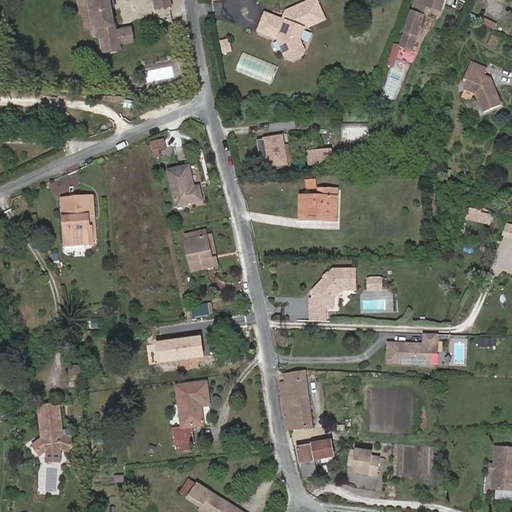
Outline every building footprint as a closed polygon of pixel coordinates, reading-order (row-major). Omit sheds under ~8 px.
[(108,25),(105,9),(107,8),(105,0),(83,0),(85,12),(90,11),(93,27),(99,26),(102,44),(114,42),(114,38),(123,36),(122,30),(112,31),(111,25),(108,25)] [(170,6),(168,0),(154,0),(155,8),(170,6)] [(305,29),(326,20),(317,0),(312,0),(287,11),(288,15),(286,21),(283,20),(266,13),(258,31),(279,39),(279,40),(285,55),(303,47),(300,40),(305,29)] [(440,11),(443,0),(415,0),(400,46),(411,49),(415,37),(417,38),(425,15),(423,15),(426,6),(440,11)] [(129,29),(122,30),(123,36),(114,38),(114,42),(102,44),(103,52),(115,50),(114,43),(131,41),(129,29)] [(232,51),(230,42),(222,44),(224,53),(232,51)] [(303,47),(285,55),(287,58),(291,60),(303,55),(305,51),(303,47)] [(490,83),(491,79),(489,79),(486,77),(485,77),(488,69),(472,63),(464,83),(462,88),(477,94),(485,113),(503,105),(495,88),(492,87),(490,83)] [(286,163),(282,138),(266,140),(270,166),(286,163)] [(165,148),(163,140),(151,143),(155,158),(160,157),(158,149),(165,148)] [(332,163),(331,151),(309,152),(310,164),(332,163)] [(336,174),(369,173),(369,169),(359,170),(358,160),(346,160),(346,167),(336,167),(336,174)] [(189,166),(169,171),(177,206),(202,200),(199,187),(195,188),(189,166)] [(331,202),(337,203),(337,189),(319,188),(319,197),(301,196),(301,220),(310,220),(310,214),(331,214),(331,202)] [(70,200),(73,245),(92,244),(92,239),(91,227),(94,227),(92,198),(70,200)] [(66,246),(73,245),(70,200),(62,200),(66,246)] [(336,220),(337,203),(331,202),(331,214),(310,214),(310,220),(336,220)] [(480,211),(470,209),(466,218),(477,221),(480,211)] [(207,237),(186,242),(193,272),(218,266),(217,259),(213,260),(207,237)] [(334,299),(343,290),(357,291),(357,271),(335,271),(332,274),(328,278),(314,291),(314,299),(311,299),(311,308),(326,308),(334,309),(334,299)] [(383,290),(382,279),(369,280),(369,291),(383,290)] [(326,321),(326,308),(311,308),(311,320),(326,321)] [(438,353),(438,334),(424,333),(424,344),(388,342),(387,362),(431,364),(432,353),(438,353)] [(287,429),(311,426),(304,372),(285,375),(286,383),(281,383),(287,429)] [(209,401),(206,383),(178,387),(183,427),(171,429),(174,446),(195,443),(192,426),(204,425),(201,406),(200,402),(209,401)] [(52,406),(39,407),(42,438),(33,446),(40,457),(47,451),(61,450),(69,453),(74,441),(63,436),(61,408),(52,408),(52,406)] [(334,456),(331,441),(298,448),(304,479),(317,476),(314,461),(334,456)] [(511,449),(497,448),(496,466),(495,472),(494,490),(511,491),(511,449)] [(370,470),(370,453),(355,452),(355,470),(370,470)] [(236,511),(229,507),(231,505),(200,485),(192,496),(199,501),(198,503),(205,508),(212,511),(236,511)]
